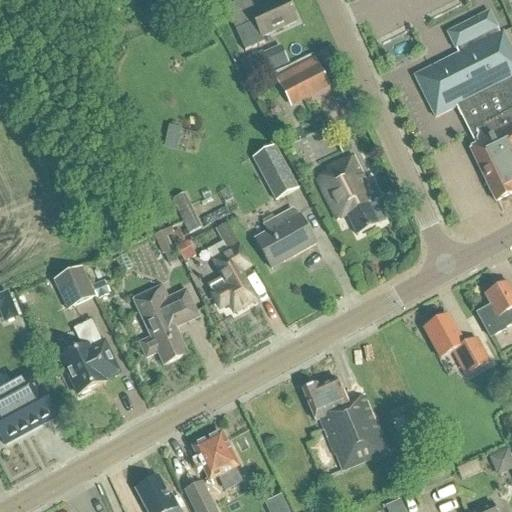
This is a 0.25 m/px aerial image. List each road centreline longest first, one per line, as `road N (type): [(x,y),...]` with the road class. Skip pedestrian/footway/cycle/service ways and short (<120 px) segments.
road 1 (tertiary): [(9,511),(449,269)]
road 2 (unclassified): [(449,269),(327,0)]
